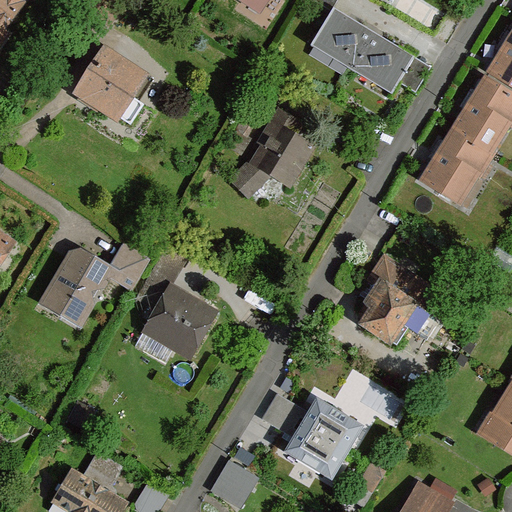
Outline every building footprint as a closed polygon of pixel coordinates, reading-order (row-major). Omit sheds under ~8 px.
[(26,0),(0,0),(0,43),(7,34),(4,31),(26,0)] [(112,11),(94,0),(88,0),(82,11),(103,24),(112,11)] [(118,0),(94,0),(112,11),(118,0)] [(233,0),(260,18),(272,0),(233,0)] [(315,0),(334,10),(339,0),(315,0)] [(355,68),(374,35),(334,10),(314,43),(355,68)] [(415,59),(374,35),(355,68),(395,93),(402,82),(415,59)] [(511,39),(491,73),(511,85),(511,39)] [(107,54),(83,93),(131,124),(143,106),(130,97),(141,79),(124,68),(125,66),(107,54)] [(431,69),(415,59),(402,82),(417,91),(431,69)] [(511,95),(487,80),(456,131),(488,150),(504,124),(511,128),(511,126),(511,95)] [(278,87),(268,81),(238,129),(248,135),(278,87)] [(251,162),(233,181),(249,198),(271,175),(290,187),(314,148),(286,130),(293,118),(281,111),(261,143),(265,146),(253,165),(251,162)] [(488,150),(456,131),(424,181),(456,201),(473,174),(480,178),(495,154),(488,150)] [(0,236),(0,260),(11,244),(0,236)] [(116,272),(112,278),(133,291),(151,260),(124,245),(111,266),(115,268),(116,272)] [(416,306),(422,310),(434,291),(386,258),(372,280),(380,285),(382,282),(416,306)] [(71,261),(47,303),(63,313),(72,311),(84,317),(93,302),(91,292),(100,289),(109,275),(93,265),(84,268),(71,261)] [(374,308),(363,325),(397,347),(409,329),(403,326),(416,306),(382,282),(380,285),(368,303),(374,308)] [(171,288),(147,330),(193,357),(217,315),(171,288)] [(403,326),(409,329),(418,335),(431,315),(422,310),(416,306),(403,326)] [(462,345),(453,339),(447,349),(457,355),(462,345)] [(268,417),(293,428),(304,401),(279,391),(268,417)] [(511,452),(511,400),(503,415),(496,410),(481,434),(511,452)] [(363,427),(315,401),(287,451),(334,477),(363,427)] [(84,403),(72,421),(85,429),(97,412),(84,403)] [(99,453),(91,466),(117,482),(125,468),(99,453)] [(246,505),(264,474),(233,456),(215,488),(246,505)] [(117,482),(91,466),(84,478),(110,494),(117,482)] [(386,474),(373,466),(362,485),(375,493),(386,474)] [(84,478),(73,472),(54,502),(56,502),(71,511),(124,511),(128,505),(110,494),(84,478)] [(447,511),(451,505),(420,486),(405,511),(447,511)] [(71,511),(56,502),(50,511),(71,511)]
